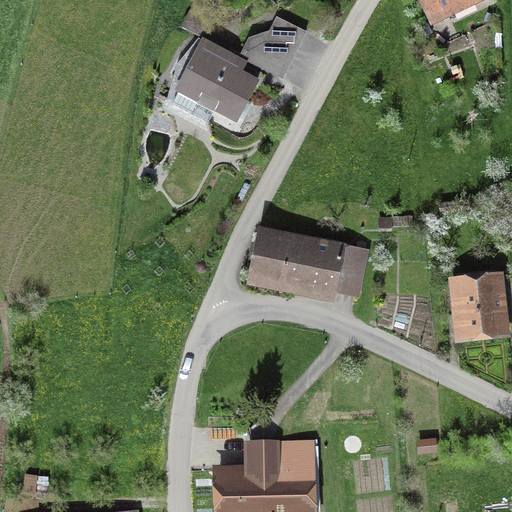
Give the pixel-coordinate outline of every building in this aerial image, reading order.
[(425,0),(434,17),(470,0),(425,0)] [(183,27),(198,35),(209,14),(194,6),(183,27)] [(242,62),(205,42),(199,53),(197,52),(178,88),(170,91),(167,99),(209,121),(216,108),(237,119),(257,83),(236,72),(242,62)] [(300,245),(263,238),(255,278),(334,293),(335,289),(355,293),(364,251),(301,238),(300,245)] [(462,335),(501,331),(496,277),(456,281),(462,335)] [(312,511),(311,442),(251,443),(252,470),(254,470),(254,473),(222,474),(223,511),(312,511)]
